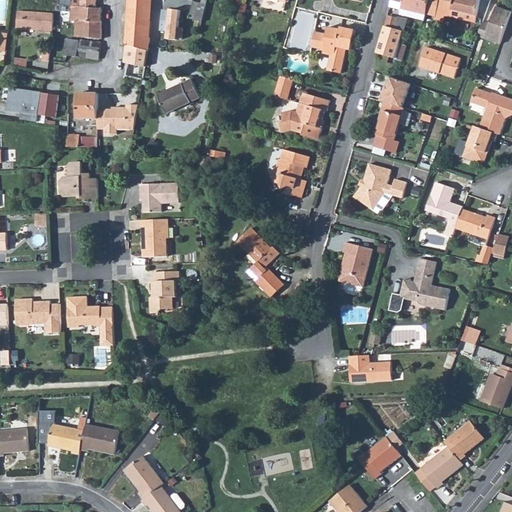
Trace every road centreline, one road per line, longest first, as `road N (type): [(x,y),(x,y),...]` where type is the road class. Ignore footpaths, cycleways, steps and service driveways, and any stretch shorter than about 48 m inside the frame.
road 1 (residential): [(311,340),(332,320),(325,251),(383,0)]
road 2 (residential): [(61,273),(121,270),(119,221),(60,223)]
